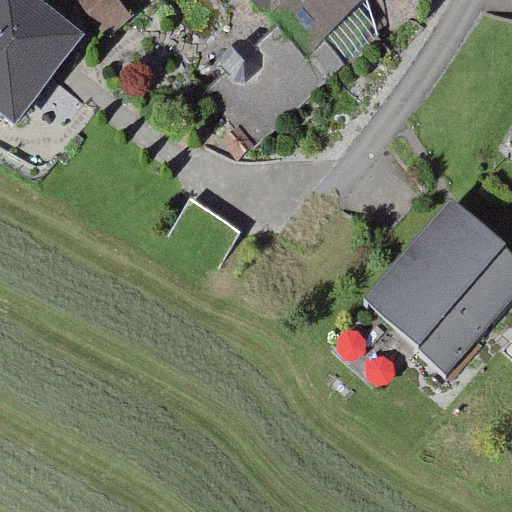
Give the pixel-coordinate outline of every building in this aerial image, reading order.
[(223,0),(270,48),(298,78),(315,61),(380,0),(223,0)] [(80,63),(0,2),(0,166),(1,167),(80,63)] [(120,37),(90,3),(60,30),(90,64),(120,37)] [(245,169),(336,83),(315,61),(298,78),(270,48),(197,118),(245,169)] [(511,310),(511,296),(433,232),(352,329),(438,400),(511,310)]
